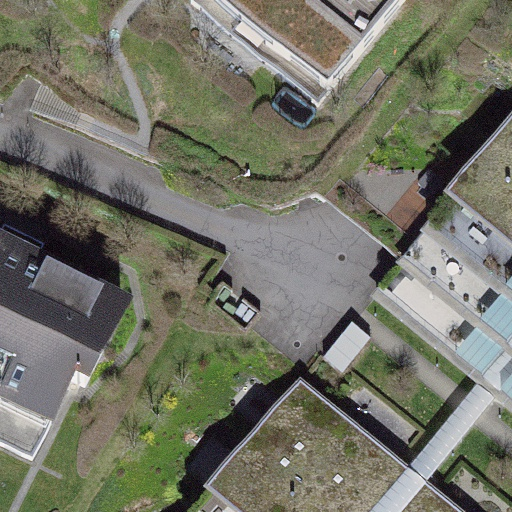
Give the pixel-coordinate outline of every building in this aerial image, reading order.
[(200,0),(199,3),(317,104),(400,8),(390,0),(200,0)] [(511,332),(511,136),(417,258),(511,332)] [(0,432),(44,452),(102,322),(0,276),(0,432)] [(394,511),(425,472),(312,384),(212,511),(394,511)] [(479,511),(443,484),(420,511),(479,511)]
